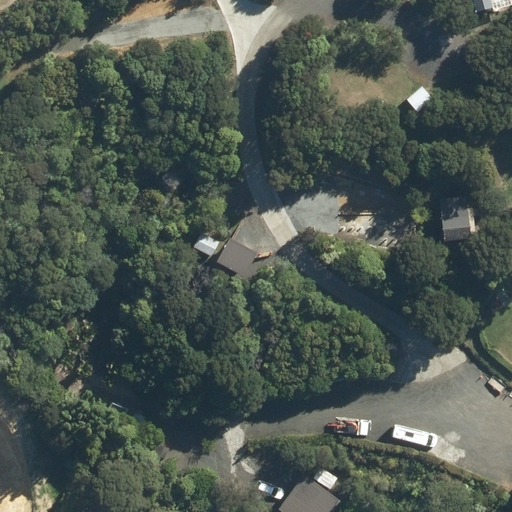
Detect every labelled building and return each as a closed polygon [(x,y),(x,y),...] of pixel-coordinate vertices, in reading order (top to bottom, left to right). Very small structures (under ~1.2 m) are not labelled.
[(430,227),(418,230),(421,246),(478,236),(475,219),(462,222),(459,207),(428,212),(430,227)] [(220,240),(201,230),(194,244),(212,254),(220,240)] [(242,260),(225,246),(216,258),(232,272),(242,260)] [(496,291),(483,300),(493,313),(505,303),(496,291)] [(139,433),(135,443),(165,458),(169,448),(139,433)] [(330,511),(340,499),(303,473),(279,506),(286,511),(330,511)]
